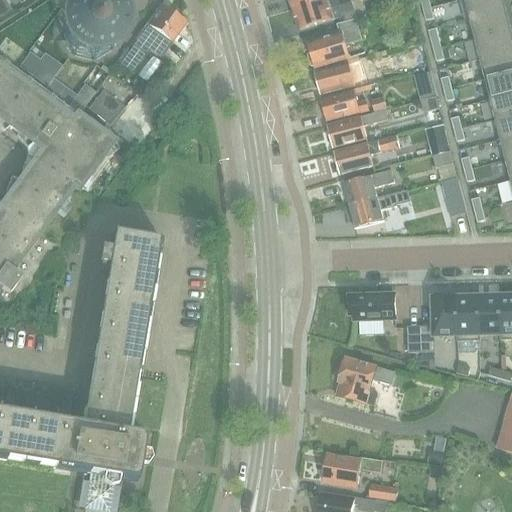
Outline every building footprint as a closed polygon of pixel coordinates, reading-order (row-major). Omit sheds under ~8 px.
[(73,58),(78,60),(83,61),(88,61),(93,61),(98,59),(103,57),(108,54),(111,50),(114,46),(117,41),(118,36),(119,31),(119,26),(118,20),(116,15),(113,11),(110,7),(106,3),(102,1),(100,0),(74,0),(71,2),(67,5),(63,8),(60,13),(58,17),(56,22),(55,27),(55,33),(56,38),(58,43),(61,47),(64,52),(68,55),(73,58)] [(329,10),(325,0),(313,0),(292,7),(300,31),(353,13),(350,3),(329,10)] [(420,0),(423,10),(431,8),(428,0),(420,0)] [(432,0),(435,9),(457,3),(456,0),(432,0)] [(510,10),(507,0),(463,0),(469,20),(510,10)] [(163,7),(140,38),(161,53),(184,22),(163,7)] [(434,20),(431,8),(423,10),(426,22),(434,20)] [(511,30),(511,18),(510,10),(469,20),(474,40),(511,30)] [(453,13),(458,33),(468,31),(464,11),(453,13)] [(345,43),(360,39),(354,19),(336,24),(338,32),(307,42),(310,53),(308,54),(311,65),(313,64),(314,66),(349,56),(345,43)] [(428,32),(433,51),(441,49),(436,29),(428,32)] [(511,51),(511,30),(474,40),(479,60),(511,51)] [(444,60),(441,49),(433,51),(436,62),(444,60)] [(131,50),(122,63),(133,71),(143,58),(131,50)] [(511,73),(511,51),(479,60),(484,80),(511,73)] [(30,53),(19,67),(30,74),(40,61),(30,53)] [(354,90),(376,85),(374,74),(362,78),(361,74),(351,76),(349,65),(315,74),(316,78),(314,80),(316,86),(318,86),(321,94),(353,86),(354,90)] [(0,120),(41,151),(35,159),(78,191),(113,142),(76,115),(73,120),(0,67),(0,120)] [(511,94),(511,73),(484,80),(490,101),(511,94)] [(451,89),(448,78),(440,80),(443,91),(451,89)] [(54,96),(61,86),(52,79),(46,87),(44,89),(54,96)] [(454,100),(451,89),(443,91),(446,103),(454,100)] [(326,122),(367,111),(365,102),(356,104),(353,93),(321,101),(326,122)] [(511,116),(511,94),(490,101),(495,121),(511,116)] [(110,127),(132,145),(158,114),(136,96),(110,127)] [(435,98),(420,102),(423,114),(438,110),(435,98)] [(374,112),(385,109),(383,100),(372,103),(374,112)] [(363,127),(386,121),(384,112),(328,127),(334,149),(366,140),(363,127)] [(511,137),(511,116),(495,121),(500,141),(511,137)] [(451,120),(454,131),(461,129),(459,118),(451,120)] [(464,141),(461,129),(454,131),(456,143),(464,141)] [(370,156),(399,148),(396,136),(334,153),(340,175),(373,167),(370,156)] [(505,161),(511,159),(511,137),(500,141),(505,161)] [(121,142),(113,152),(125,161),(132,151),(121,142)] [(448,142),(430,147),(432,156),(450,151),(448,142)] [(454,164),(450,151),(432,156),(436,169),(454,164)] [(488,154),(489,167),(502,165),(500,152),(488,154)] [(461,160),(464,172),(472,169),(469,158),(461,160)] [(77,192),(78,191),(35,159),(0,206),(0,290),(1,289),(9,295),(22,278),(12,271),(72,188),(77,192)] [(475,181),(472,169),(464,172),(467,183),(475,181)] [(377,200),(407,192),(378,200),(375,189),(393,184),(390,172),(342,184),(349,207),(377,200)] [(355,230),(383,223),(381,211),(396,208),(396,206),(410,203),(407,192),(377,200),(349,207),(355,230)] [(460,195),(445,199),(450,218),(466,214),(460,195)] [(471,201),(474,212),(482,210),(479,198),(471,201)] [(485,221),(482,210),(474,212),(477,223),(485,221)] [(0,459),(82,473),(75,511),(116,511),(122,480),(123,480),(137,482),(144,437),(124,433),(134,370),(138,371),(160,240),(115,232),(112,249),(101,247),(98,264),(109,266),(93,362),(92,362),(92,363),(95,364),(84,427),(77,426),(77,427),(67,425),(73,392),(0,379),(0,459)] [(509,297),(499,297),(501,341),(501,343),(511,342),(511,292),(509,293),(509,297)] [(432,295),(433,327),(433,337),(434,337),(456,336),(456,342),(457,342),(456,298),(446,299),(446,295),(432,295)] [(395,296),(349,298),(350,316),(354,316),(355,322),(396,321),(395,296)] [(499,297),(478,298),(479,342),(480,342),(480,336),(499,335),(500,341),(501,341),(499,297)] [(479,342),(478,298),(456,298),(457,342),(479,342)] [(421,353),(420,327),(407,328),(408,354),(421,353)] [(433,337),(433,327),(420,327),(421,353),(435,353),(434,337),(433,337)] [(395,373),(345,359),(338,383),(340,384),(336,397),(365,405),(366,405),(374,407),(378,395),(370,393),(373,381),(391,387),(395,373)] [(458,366),(456,374),(468,377),(470,369),(458,366)] [(488,376),(499,379),(501,371),(490,368),(488,376)] [(511,376),(511,374),(501,371),(499,379),(510,383),(511,376)] [(511,397),(497,449),(511,453),(511,397)] [(433,447),(431,459),(441,460),(443,448),(433,447)] [(360,462),(327,456),(323,483),(357,488),(360,471),(380,474),(382,463),(361,459),(360,462)] [(431,470),(429,479),(439,480),(441,472),(431,470)] [(370,486),(368,497),(396,501),(397,490),(370,486)] [(374,511),(375,504),(355,501),(355,502),(321,496),(318,511),(352,511),(354,507),(358,507),(358,511),(365,511),(374,511)] [(375,504),(374,511),(384,511),(386,503),(376,502),(375,504)]
